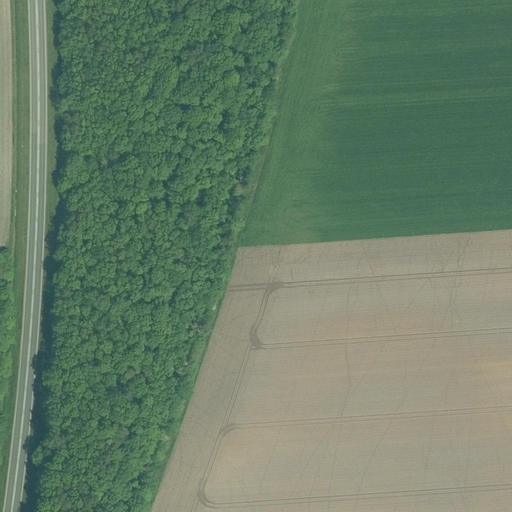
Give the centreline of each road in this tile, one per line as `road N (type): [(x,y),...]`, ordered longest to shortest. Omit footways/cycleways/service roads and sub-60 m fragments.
road 1 (track): [(143,511),(215,318),(302,0)]
road 2 (trunk): [(11,511),(30,335),(34,0)]
